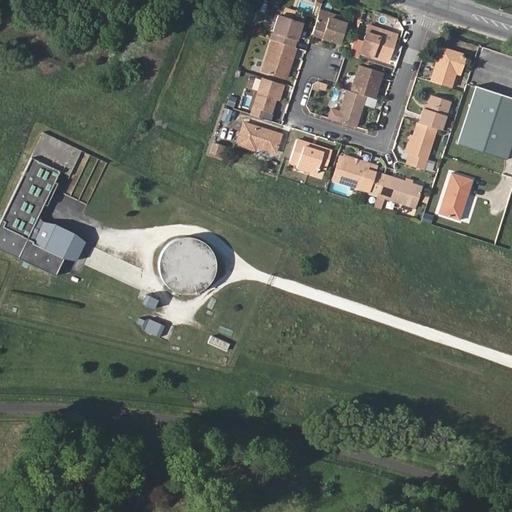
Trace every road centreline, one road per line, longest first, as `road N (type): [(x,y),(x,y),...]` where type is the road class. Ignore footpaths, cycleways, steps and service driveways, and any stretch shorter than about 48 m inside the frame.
road 1 (residential): [(430,3),(384,143),(292,115),(311,59),(330,65)]
road 2 (track): [(511,361),(227,271)]
road 3 (track): [(158,294),(194,305),(218,291),(228,265),(220,239),(196,223),(168,226),(145,257),(150,283)]
